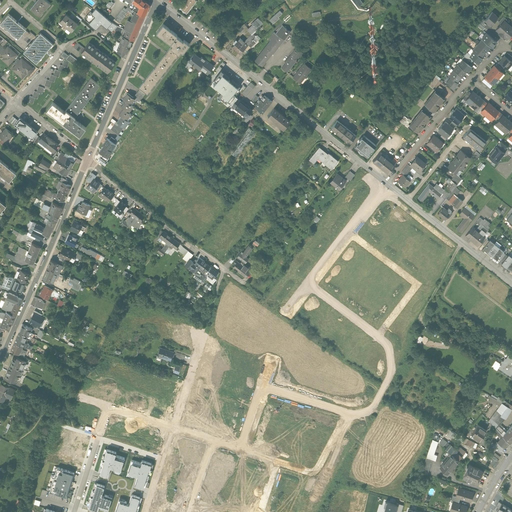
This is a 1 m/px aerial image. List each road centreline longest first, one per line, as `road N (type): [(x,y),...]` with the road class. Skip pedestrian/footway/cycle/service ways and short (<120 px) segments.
road 1 (tertiary): [(159,1),(386,181)]
road 2 (residential): [(348,232),(416,284),(376,336),(309,283)]
road 3 (residential): [(0,361),(86,160)]
road 4 (residential): [(276,462),(317,468),(346,413),(262,386)]
road 5 (residential): [(86,160),(159,1)]
road 6 (residential): [(86,160),(223,268)]
road 7 (tertiary): [(386,181),(511,283)]
road 8 (residential): [(15,102),(63,46),(11,1)]
road 9 (residential): [(472,78),(386,181)]
